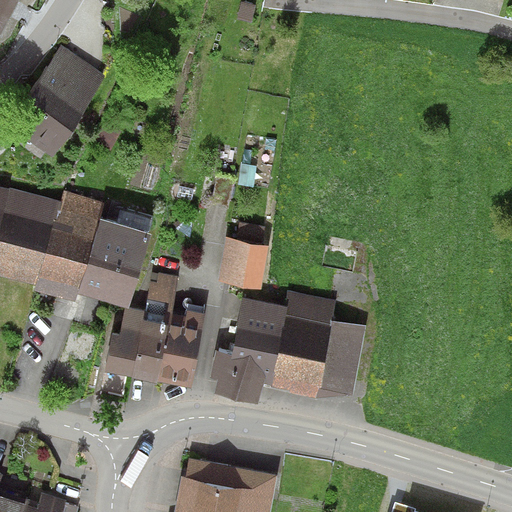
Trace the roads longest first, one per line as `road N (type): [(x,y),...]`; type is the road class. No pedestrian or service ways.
road 1 (tertiary): [(123,447),(188,418),(221,418),(290,428),(511,487)]
road 2 (tertiary): [(123,447),(0,405)]
